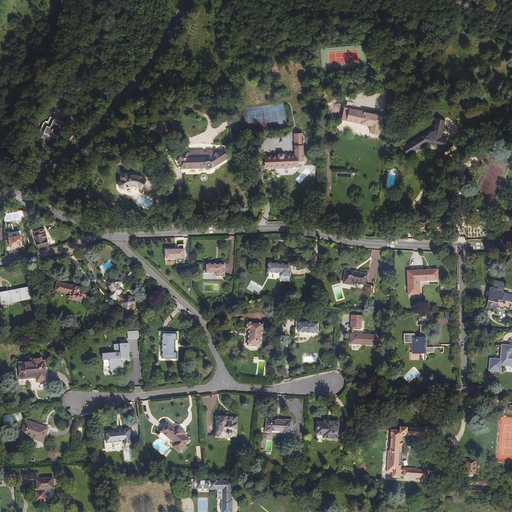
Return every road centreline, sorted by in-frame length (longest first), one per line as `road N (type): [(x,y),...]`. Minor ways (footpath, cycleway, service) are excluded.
road 1 (unclassified): [(117,232),(286,228),(371,244),(462,246)]
road 2 (tertiary): [(185,0),(124,94),(69,153),(15,193)]
road 3 (residential): [(117,232),(203,322),(222,384)]
road 4 (residential): [(222,384),(75,403)]
road 5 (residential): [(462,246),(465,387)]
